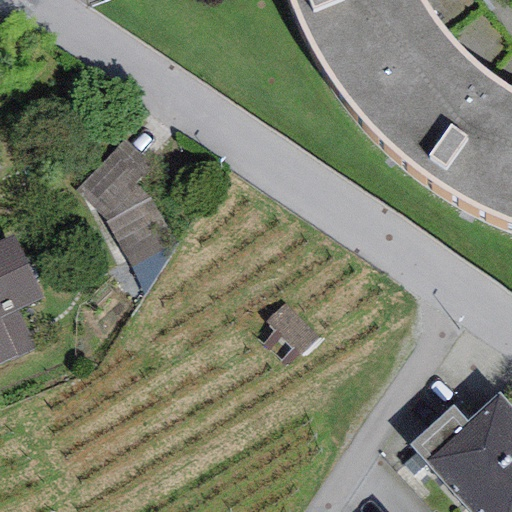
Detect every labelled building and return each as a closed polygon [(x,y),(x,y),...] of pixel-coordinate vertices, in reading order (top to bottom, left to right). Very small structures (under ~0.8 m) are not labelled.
[(511,0),(288,0),(318,72),(380,150),(459,211),(511,232),(511,0)] [(153,168),(123,141),(75,196),(108,226),(149,201),(136,185),(153,168)] [(174,243),(149,201),(108,226),(132,268),(174,243)] [(12,243),(0,249),(0,366),(34,350),(17,314),(41,303),(12,243)] [(285,305),(265,325),(298,358),(318,338),(285,305)] [(453,411),(409,451),(464,511),(511,511),(511,413),(500,400),(469,428),(453,411)]
